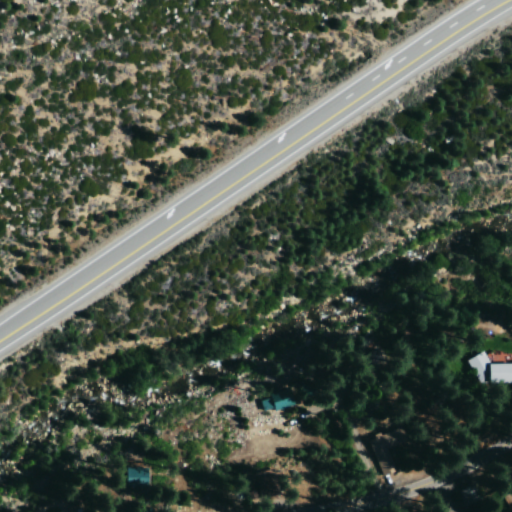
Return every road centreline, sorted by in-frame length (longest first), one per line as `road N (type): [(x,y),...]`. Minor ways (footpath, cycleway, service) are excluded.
road 1 (primary): [(55,304),(506,0)]
road 2 (residential): [(366,511),(443,487),(511,449)]
